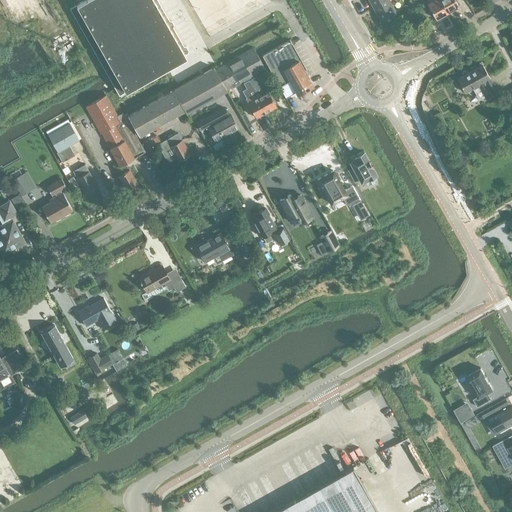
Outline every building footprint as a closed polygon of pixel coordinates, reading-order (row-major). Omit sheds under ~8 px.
[(83,0),(76,5),(69,8),(113,85),(118,95),(125,91),(128,90),(163,70),(169,66),(173,64),(183,58),(186,57),(184,54),(187,53),(188,50),(185,47),(183,46),(172,27),(173,25),(171,21),(169,20),(169,21),(157,0),(83,0)] [(368,0),(381,21),(398,11),(396,8),(395,9),(389,0),(368,0)] [(425,0),(427,2),(435,18),(447,12),(440,0),(425,0)] [(440,0),(447,12),(458,5),(455,0),(440,0)] [(280,86),(290,81),(297,95),(313,86),(299,60),(300,59),(290,40),(262,55),(280,86)] [(226,91),(265,68),(254,48),(215,70),(226,91)] [(457,79),(465,92),(478,84),(487,99),(498,93),(482,64),(457,79)] [(184,109),(186,113),(226,91),(215,70),(213,67),(173,90),(184,109)] [(248,80),(266,112),(276,106),(267,90),(264,93),(255,76),(248,80)] [(246,100),(256,118),(266,112),(248,80),(243,83),(246,88),(242,90),(247,99),(246,100)] [(127,116),(138,135),(184,109),(173,90),(127,116)] [(101,133),(109,148),(124,140),(134,157),(144,151),(122,113),(118,115),(106,94),(85,106),(100,133),(101,133)] [(215,141),(238,128),(230,115),(228,116),(224,108),(197,123),(202,132),(208,128),(215,141)] [(70,146),(79,141),(69,122),(48,134),(58,152),(57,152),(62,162),(75,155),(70,146)] [(160,142),(169,158),(176,154),(179,160),(191,154),(178,132),(160,142)] [(124,140),(109,148),(120,165),(125,162),(134,157),(124,140)] [(368,159),(364,152),(362,153),(361,152),(357,154),(357,155),(356,156),(357,158),(350,161),(353,167),(349,169),(356,181),(360,179),(362,182),(363,181),(365,184),(367,185),(376,180),(376,178),(374,175),(376,174),(372,167),(372,166),(372,165),(369,160),(368,160),(368,159)] [(123,172),(118,175),(127,190),(138,183),(130,169),(129,169),(125,162),(120,165),(119,166),(123,172)] [(85,165),(73,171),(86,192),(97,186),(85,165)] [(319,189),(323,197),(326,195),(327,195),(330,201),(331,202),(330,202),(331,203),(332,202),(342,197),(346,205),(359,198),(352,185),(344,189),(334,171),(333,170),(332,171),(318,178),(317,179),(318,180),(322,187),(319,189)] [(22,195),(32,189),(23,173),(13,179),(22,195)] [(73,177),(68,180),(73,188),(78,185),(73,177)] [(57,195),(52,197),(49,199),(51,201),(42,205),(51,221),(73,209),(63,191),(62,192),(61,189),(67,186),(62,178),(48,186),(52,194),(55,192),(57,195)] [(302,222),(312,216),(300,194),(292,199),(290,194),(279,200),(291,222),(297,219),(298,220),(300,219),(302,222)] [(0,253),(1,254),(24,241),(12,220),(11,221),(9,217),(17,212),(10,200),(0,206),(0,216),(3,221),(4,220),(5,223),(0,225),(0,253)] [(361,200),(352,205),(360,219),(368,214),(361,200)] [(273,220),(269,213),(265,207),(256,212),(251,215),(255,221),(254,221),(259,228),(262,235),(272,230),(279,243),(289,237),(281,223),(276,226),(273,220)] [(330,231),(320,236),(327,249),(328,250),(337,245),(337,244),(330,231)] [(199,254),(200,253),(205,262),(218,255),(222,260),(233,254),(231,252),(238,248),(230,234),(223,238),(220,233),(196,246),(197,248),(196,249),(199,254)] [(244,237),(248,245),(254,241),(250,234),(244,237)] [(255,263),(248,267),(250,272),(258,268),(255,263)] [(139,278),(147,293),(165,284),(169,290),(174,287),(176,292),(186,287),(179,276),(170,280),(162,265),(139,278)] [(87,326),(97,320),(102,328),(116,320),(103,298),(78,311),(87,326)] [(137,322),(131,325),(135,331),(140,328),(137,322)] [(41,333),(60,367),(74,359),(54,325),(41,333)] [(0,377),(9,373),(8,371),(12,369),(14,372),(26,366),(17,350),(5,357),(6,359),(2,361),(1,359),(0,357),(0,377)] [(87,357),(96,372),(105,367),(112,363),(107,354),(100,358),(97,352),(87,357)] [(123,358),(112,364),(116,370),(127,364),(123,358)] [(481,368),(467,376),(467,377),(467,376),(478,396),(473,399),(478,406),(491,398),(488,392),(492,389),(493,389),(493,388),(492,388),(488,381),(489,381),(485,375),(481,369),(481,368)] [(497,429),(498,431),(511,423),(511,405),(505,409),(502,404),(487,412),(497,429)] [(70,417),(74,424),(86,416),(82,410),(70,417)] [(506,438),(493,445),(498,453),(505,449),(511,462),(511,444),(510,445),(506,438)] [(302,457),(286,464),(299,494),(315,487),(302,457)] [(271,511),(378,511),(353,467),(327,481),(271,511)] [(96,511),(89,499),(66,511),(96,511)]
